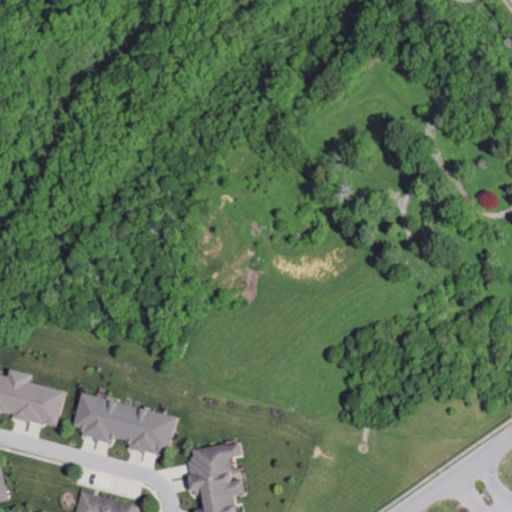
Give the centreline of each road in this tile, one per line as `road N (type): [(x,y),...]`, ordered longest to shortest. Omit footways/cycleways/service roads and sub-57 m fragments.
road 1 (residential): [(0,437),(157,476),(174,511)]
road 2 (residential): [(511,431),(401,511)]
